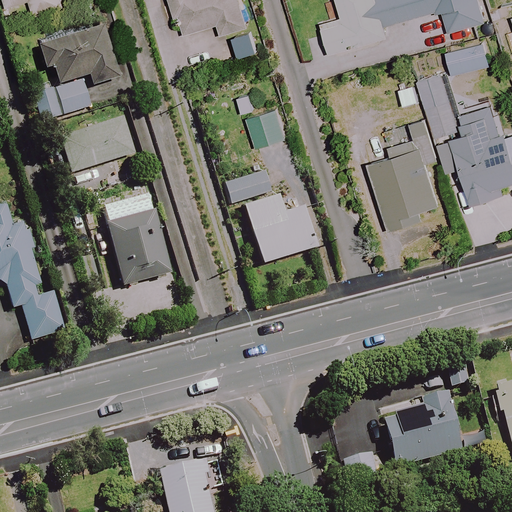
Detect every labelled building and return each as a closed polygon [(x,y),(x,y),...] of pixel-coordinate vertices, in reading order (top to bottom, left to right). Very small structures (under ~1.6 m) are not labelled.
[(4,0),(7,7),(30,1),(34,16),(65,7),(62,0),(4,0)] [(163,0),(169,21),(179,19),(184,36),(212,27),(215,38),(249,28),(240,0),(163,0)] [(386,38),(383,27),(433,13),(434,16),(440,14),(446,34),(482,23),(475,0),(334,0),(340,18),(319,24),(327,54),(386,38)] [(82,90),(114,81),(100,29),(36,47),(43,72),(49,71),(54,88),(39,93),(47,121),(87,109),(82,90)] [(482,43),(443,53),(449,78),(489,67),(482,43)] [(448,138),(469,208),(506,197),(503,187),(511,184),(511,132),(505,134),(496,103),(458,115),(445,73),(415,83),(433,140),(462,131),(462,132),(447,136),(448,138)] [(417,103),(413,86),(397,90),(401,107),(417,103)] [(130,155),(119,119),(56,141),(68,176),(130,155)] [(417,141),(386,150),(388,157),(367,163),(387,231),(423,220),(420,211),(437,206),(417,141)] [(266,194),(259,174),(220,186),(226,206),(266,194)] [(132,211),(128,194),(106,200),(108,208),(97,211),(116,287),(164,276),(147,207),(132,211)] [(278,215),(273,198),(238,209),(256,267),(310,250),(298,209),(278,215)] [(7,228),(0,207),(0,287),(0,288),(8,310),(16,307),(28,344),(61,333),(49,294),(40,297),(16,225),(7,228)] [(511,462),(511,386),(490,393),(497,418),(500,417),(511,462)] [(392,473),(460,454),(445,396),(420,403),(422,412),(379,424),(392,473)] [(379,487),(370,456),(341,465),(350,495),(379,487)] [(209,511),(198,465),(156,476),(165,511),(209,511)]
